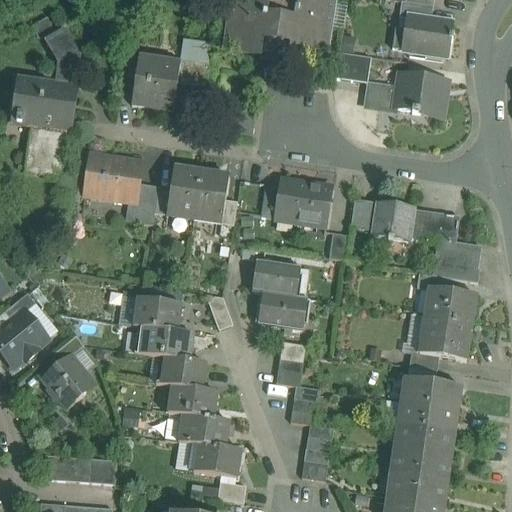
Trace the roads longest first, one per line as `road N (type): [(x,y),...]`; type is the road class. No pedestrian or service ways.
road 1 (residential): [(511,181),(294,155),(294,117)]
road 2 (residential): [(511,179),(490,34),(511,13)]
road 3 (unknown): [(294,155),(125,119)]
